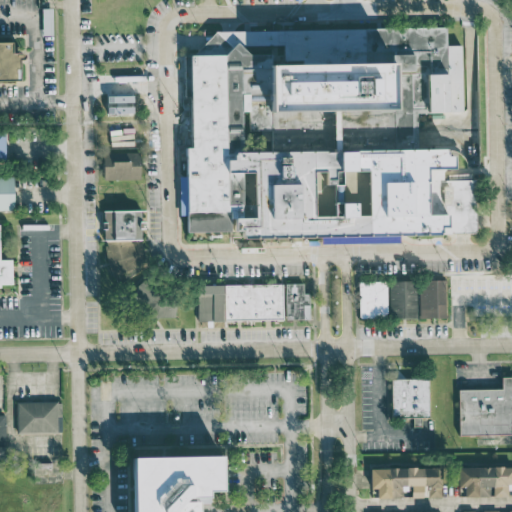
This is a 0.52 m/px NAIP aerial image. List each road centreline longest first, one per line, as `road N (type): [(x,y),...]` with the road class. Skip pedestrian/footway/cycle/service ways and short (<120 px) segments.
road 1 (residential): [(340,10),(167,20),(166,234),(181,255),(344,252)]
road 2 (residential): [(344,252),(480,251),(499,233),(489,13),(340,10)]
road 3 (residential): [(0,353),(511,345)]
road 4 (residential): [(71,0),(77,352)]
road 5 (residential): [(346,511),(344,252)]
road 6 (residential): [(321,253),(322,511)]
